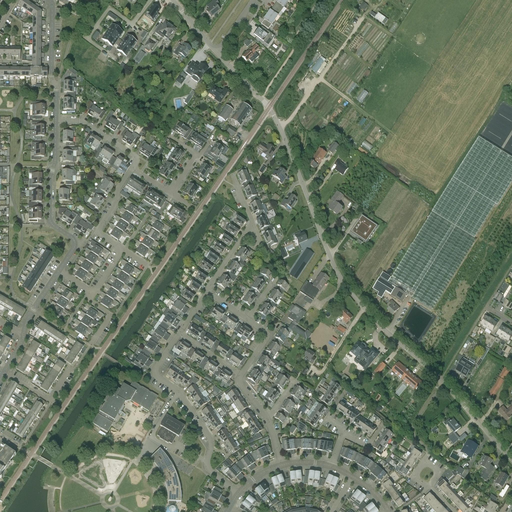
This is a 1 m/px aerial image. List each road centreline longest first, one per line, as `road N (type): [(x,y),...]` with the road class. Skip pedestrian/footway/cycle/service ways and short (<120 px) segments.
road 1 (residential): [(511,458),(352,291),(268,109)]
road 2 (residential): [(238,493),(209,469),(210,439),(154,369),(177,332)]
road 3 (residential): [(59,270),(74,241),(49,218),(55,120)]
road 4 (residential): [(55,120),(49,0)]
